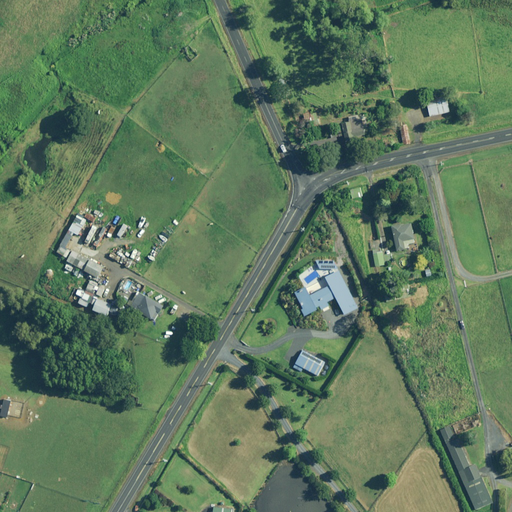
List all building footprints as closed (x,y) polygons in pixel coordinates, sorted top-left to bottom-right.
[(425,100),(429,117),(452,111),(448,95),(425,100)] [(313,121),(312,113),(304,113),(305,122),(313,121)] [(362,115),(348,117),(349,123),(342,124),(345,141),(354,139),(354,137),(367,135),(365,120),(363,120),(362,115)] [(96,218),(88,213),(86,217),(93,222),(96,218)] [(418,251),(412,223),(392,227),(397,251),(406,249),(407,254),(418,251)] [(74,236),(68,233),(58,252),(67,257),(70,251),(66,249),(74,236)] [(104,267),(73,251),(68,261),(98,278),(104,267)] [(113,251),(111,255),(120,261),(122,256),(113,251)] [(385,265),(383,252),(373,253),(376,266),(385,265)] [(126,265),(131,269),(137,260),(130,256),(129,258),(126,257),(123,262),(127,264),(126,265)] [(336,269),(336,260),(318,259),(317,269),(336,269)] [(302,309),(305,316),(319,309),(318,307),(320,306),(323,311),(331,306),(328,302),(336,298),(345,315),(359,308),(340,271),(327,278),(330,285),(311,295),(307,287),(296,293),(303,308),(302,309)] [(78,302),(87,307),(91,299),(92,296),(93,297),(100,283),(91,279),(86,289),(81,286),(77,294),(81,296),(78,302)] [(106,289),(101,286),(97,293),(102,296),(106,289)] [(386,294),(388,302),(411,296),(409,289),(386,294)] [(130,300),(128,304),(157,320),(164,306),(138,292),(133,302),(130,300)] [(112,305),(99,298),(93,309),(107,316),(112,305)] [(126,305),(115,299),(112,304),(124,310),(126,305)] [(327,361),(304,349),(294,367),(302,372),(304,368),(319,376),(327,361)] [(12,400),(4,399),(1,415),(9,417),(12,400)] [(472,467),(455,429),(443,434),(476,510),(494,502),(483,477),(482,477),(476,465),(472,467)]
